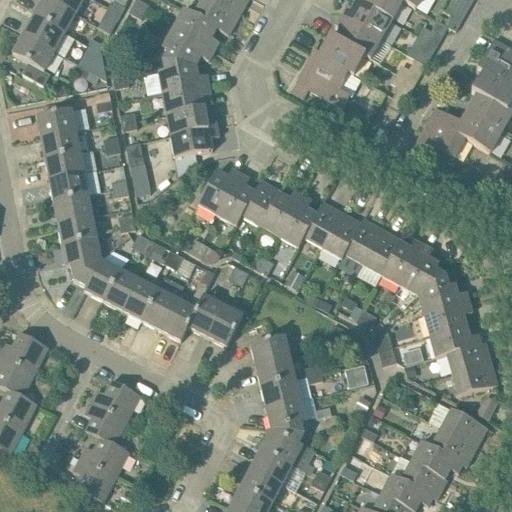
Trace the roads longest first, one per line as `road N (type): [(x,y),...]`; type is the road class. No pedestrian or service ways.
road 1 (residential): [(176,511),(189,505),(217,443),(214,424),(54,336),(31,310),(0,183)]
road 2 (residential): [(381,173),(275,116),(253,91),(258,58),(299,0)]
road 3 (residential): [(381,173),(430,80),(474,35),(496,26),(511,32)]
road 4 (residential): [(511,271),(477,223),(381,173)]
road 5 (unknown): [(95,357),(41,475)]
